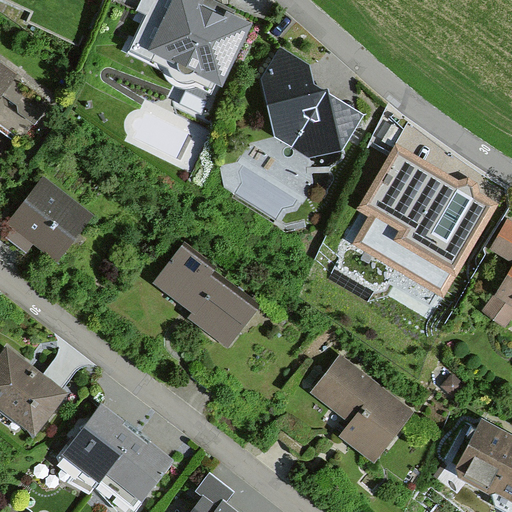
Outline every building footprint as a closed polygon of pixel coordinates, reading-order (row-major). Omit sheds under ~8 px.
[(211,94),(243,22),(195,1),(195,0),(144,0),(121,55),(211,94)] [(310,57),(286,47),(259,78),(274,136),(311,161),(346,148),(364,121),(318,91),(310,57)] [(0,98),(17,74),(0,61),(0,98)] [(17,76),(7,101),(19,106),(29,81),(17,76)] [(470,190),(396,144),(366,193),(407,218),(417,202),(450,222),(470,190)] [(95,220),(45,182),(10,228),(60,266),(95,220)] [(511,225),(506,222),(491,254),(511,264),(511,225)] [(260,304),(182,245),(152,285),(230,344),(260,304)] [(511,272),(501,292),(483,310),(505,333),(511,320),(511,272)] [(64,388),(8,344),(0,353),(0,397),(34,425),(64,388)] [(420,405),(340,349),(311,390),(355,421),(345,436),(381,461),(420,405)] [(101,475),(135,431),(101,404),(67,447),(101,475)] [(511,511),(511,430),(486,417),(452,481),(510,511),(511,511)] [(134,502),(169,458),(135,431),(101,475),(134,502)] [(193,511),(237,511),(211,491),(193,511)]
